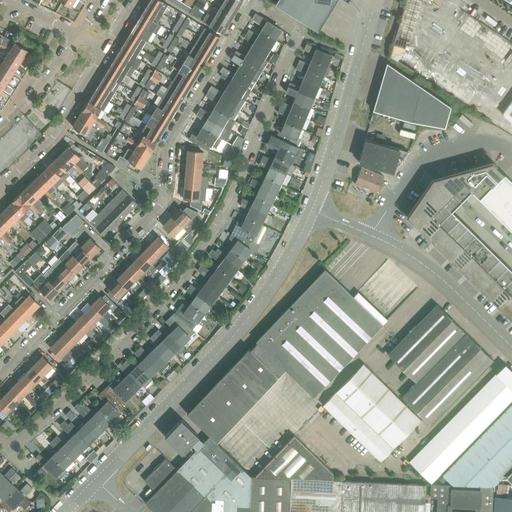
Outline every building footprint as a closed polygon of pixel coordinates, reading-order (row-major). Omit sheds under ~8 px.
[(149,0),(147,4),(162,14),(168,5),(159,0),(149,0)] [(167,0),(187,12),(191,7),(178,0),(167,0)] [(237,8),(224,0),(220,6),(216,4),(215,6),(219,8),(232,17),(237,8)] [(223,0),(224,0),(237,8),(243,0),(242,0),(223,0)] [(277,0),(275,4),(318,31),(336,0),(277,0)] [(141,13),(157,23),(162,14),(147,4),(141,13)] [(203,11),(194,5),(193,8),(191,7),(187,12),(198,19),(203,11)] [(219,8),(214,16),(227,25),(232,17),(219,8)] [(136,22),(152,31),(157,23),(141,13),(136,22)] [(255,13),(252,18),(264,26),(261,30),(275,39),(281,29),(267,21),(268,20),(258,14),(255,13)] [(227,25),(214,16),(209,25),(222,33),(227,25)] [(131,31),(146,40),(152,31),(136,22),(131,31)] [(199,36),(215,46),(220,37),(205,27),(199,36)] [(248,30),(245,34),(269,49),(275,39),(261,30),(258,35),(248,30)] [(125,39),(141,49),(146,40),(131,31),(125,39)] [(245,34),(243,38),(253,43),(249,50),(263,58),(269,49),(245,34)] [(194,45),(210,54),(215,46),(199,36),(194,45)] [(120,48),(136,57),(141,49),(125,39),(120,48)] [(14,53),(22,58),(28,50),(15,42),(11,48),(15,51),(14,53)] [(317,48),(306,44),(304,50),(313,54),(311,59),(327,65),(331,55),(316,49),(317,48)] [(189,54),(204,63),(210,54),(194,45),(189,54)] [(4,59),(17,67),(22,58),(14,53),(15,51),(11,48),(4,59)] [(115,57),(130,66),(136,57),(120,48),(115,57)] [(236,50),(234,54),(238,56),(261,70),(267,61),(263,58),(249,50),(245,56),(236,50)] [(231,52),(228,57),(240,64),(237,69),(252,78),(255,80),(261,70),(238,56),(234,54),(231,52)] [(183,62),(199,72),(204,63),(189,54),(183,62)] [(110,65),(125,75),(130,66),(115,57),(110,65)] [(17,67),(4,59),(0,65),(5,68),(4,70),(12,75),(17,67)] [(297,65),(322,76),(327,65),(311,59),(308,66),(298,62),(297,65)] [(178,71),(194,81),(199,72),(183,62),(178,71)] [(0,65),(0,79),(6,83),(12,75),(4,70),(5,68),(0,65)] [(104,74),(120,84),(125,75),(110,65),(104,74)] [(305,73),(303,80),(318,86),(322,76),(297,65),(295,69),(305,73)] [(223,67),(220,71),(222,73),(227,76),(246,87),(252,78),(237,69),(234,74),(223,67)] [(173,80),(188,89),(194,81),(178,71),(173,80)] [(222,73),(220,76),(229,82),(226,88),(240,97),(244,100),(250,90),(246,87),(227,76),(222,73)] [(99,83),(114,92),(120,84),(104,74),(99,83)] [(167,89),(183,98),(188,89),(173,80),(167,89)] [(318,86),(303,80),(300,87),(289,83),(288,86),(314,97),(318,86)] [(94,92),(109,101),(114,92),(99,83),(94,92)] [(211,86),(208,91),(215,95),(234,107),(239,109),(244,100),(240,97),(226,88),(223,93),(211,86)] [(294,100),(309,107),(314,97),(288,86),(286,90),(297,94),(294,100)] [(162,97),(178,107),(183,98),(167,89),(162,97)] [(208,91),(205,96),(217,103),(214,107),(228,116),(233,119),(239,109),(234,107),(215,95),(208,91)] [(88,101),(101,108),(104,110),(109,101),(94,92),(88,101)] [(157,106),(172,115),(178,107),(162,97),(157,106)] [(282,101),(279,107),(305,117),(309,107),(294,100),(292,106),(282,101)] [(88,101),(83,109),(91,114),(90,116),(95,119),(101,108),(88,101)] [(151,115),(167,124),(172,115),(157,106),(151,115)] [(200,108),(198,111),(203,114),(222,126),(228,116),(214,107),(210,114),(200,108)] [(305,117),(279,107),(277,112),(287,116),(285,121),(301,128),(305,117)] [(83,109),(78,118),(91,125),(95,119),(90,116),(91,114),(83,109)] [(198,111),(196,115),(203,120),(204,119),(206,120),(202,127),(217,135),(221,138),(222,139),(226,141),(232,131),(222,126),(203,114),(198,111)] [(146,123),(162,133),(167,124),(151,115),(146,123)] [(78,118),(72,126),(85,134),(91,125),(78,118)] [(276,136),(288,142),(291,136),(296,138),(301,128),(285,121),(282,128),(277,126),(276,130),(278,131),(276,136)] [(141,132),(143,134),(156,142),(162,133),(146,123),(141,132)] [(194,130),(188,139),(207,150),(210,145),(216,149),(222,139),(221,138),(217,135),(202,127),(198,133),(194,130)] [(143,134),(137,145),(142,147),(143,146),(151,151),(156,142),(143,134)] [(275,155),(290,163),(295,152),(286,148),(288,142),(276,136),(272,146),(278,149),(275,155)] [(358,162),(393,172),(408,151),(365,139),(358,162)] [(89,165),(73,149),(70,145),(62,152),(69,159),(70,158),(74,162),(76,160),(80,165),(77,168),(81,172),(89,165)] [(142,147),(137,145),(133,151),(146,159),(151,151),(143,146),(142,147)] [(186,162),(202,164),(203,152),(187,150),(186,162)] [(129,161),(141,168),(146,159),(133,151),(128,160),(129,161)] [(69,159),(62,152),(55,159),(66,170),(73,163),(74,162),(70,158),(69,159)] [(120,155),(117,161),(126,166),(129,161),(128,160),(122,157),(120,155)] [(266,162),(265,163),(285,173),(290,163),(275,155),(272,163),(267,161),(267,162),(266,162)] [(55,159),(48,166),(55,173),(56,171),(60,175),(62,174),(66,178),(70,174),(66,170),(55,159)] [(115,167),(103,159),(97,167),(101,170),(107,175),(115,167)] [(202,164),(186,162),(185,174),(201,175),(202,164)] [(471,191),(479,199),(504,173),(492,162),(453,173),(433,179),(431,181),(427,187),(407,216),(511,319),(511,270),(452,211),(457,205),(471,191)] [(285,173),(265,163),(265,164),(265,166),(265,168),(268,169),(265,176),(280,183),(285,173)] [(64,179),(60,175),(56,171),(55,173),(48,166),(41,173),(56,188),(63,181),(62,181),(64,179)] [(354,184),(377,193),(384,176),(361,167),(354,184)] [(41,173),(34,180),(41,186),(42,185),(46,189),(48,188),(51,192),(56,188),(41,173)] [(511,181),(504,173),(479,199),(511,230),(511,181)] [(201,175),(185,174),(184,186),(200,187),(201,175)] [(260,186),(276,193),(280,183),(265,176),(260,186)] [(91,183),(95,187),(102,181),(97,177),(91,183)] [(37,197),(44,191),(46,189),(42,185),(41,186),(34,180),(27,186),(37,197)] [(37,197),(27,186),(20,193),(27,200),(28,199),(32,203),(33,201),(37,197)] [(200,187),(184,186),(183,198),(199,199),(200,187)] [(256,196),(271,203),(276,193),(260,186),(256,196)] [(122,189),(114,197),(129,212),(137,203),(122,189)] [(20,193),(13,200),(24,212),(24,211),(23,211),(30,204),(32,203),(28,199),(27,200),(20,193)] [(252,203),(243,199),(242,202),(266,213),(271,203),(256,196),(252,203)] [(114,197),(106,205),(121,220),(129,212),(114,197)] [(13,201),(6,208),(13,214),(14,213),(18,217),(20,216),(24,220),(28,216),(24,212),(13,200),(13,201)] [(246,216),(261,224),(266,213),(242,202),(241,201),(239,205),(249,210),(246,216)] [(106,205),(98,213),(113,228),(121,220),(106,205)] [(180,208),(171,217),(181,226),(185,230),(188,233),(197,224),(191,219),(197,212),(186,207),(182,211),(180,208)] [(6,208),(0,213),(0,215),(10,225),(17,219),(18,217),(14,213),(13,214),(6,208)] [(202,211),(198,218),(204,222),(208,215),(202,211)] [(78,229),(85,222),(76,213),(62,227),(73,238),(79,231),(78,229)] [(113,228),(98,213),(90,222),(105,236),(113,228)] [(10,225),(0,215),(0,232),(1,233),(3,232),(10,225)] [(241,227),(256,234),(261,224),(246,216),(243,223),(241,227),(241,228),(241,227)] [(171,217),(163,225),(173,235),(181,226),(171,217)] [(238,240),(248,247),(251,241),(253,242),(256,234),(241,227),(241,228),(241,227),(243,223),(237,221),(229,238),(235,243),(238,239),(238,240)] [(56,231),(52,235),(58,241),(62,237),(56,231)] [(57,240),(52,236),(46,242),(50,247),(57,240)] [(158,236),(149,245),(159,255),(168,246),(158,236)] [(89,238),(81,246),(91,256),(100,248),(89,238)] [(238,239),(235,243),(231,249),(244,259),(251,249),(248,247),(238,240),(238,239)] [(91,256),(81,246),(75,241),(67,249),(73,255),(83,265),(91,256)] [(149,245),(141,253),(151,263),(159,255),(149,245)] [(40,246),(35,251),(41,256),(44,253),(44,249),(40,246)] [(220,263),(217,267),(231,277),(237,268),(215,251),(212,249),(208,254),(220,263)] [(217,249),(215,251),(237,268),(244,259),(231,249),(226,255),(217,249)] [(35,252),(27,260),(31,263),(32,264),(33,266),(41,257),(35,252)] [(141,253),(133,262),(143,272),(151,263),(141,253)] [(64,254),(60,259),(75,273),(83,265),(73,255),(69,259),(64,254)] [(59,258),(51,266),(57,272),(67,282),(75,273),(60,259),(59,258)] [(25,269),(31,263),(27,260),(27,259),(14,271),(23,279),(26,275),(23,272),(25,271),(25,269)] [(133,262),(125,270),(135,280),(143,272),(133,262)] [(33,266),(32,264),(24,272),(27,275),(34,282),(30,286),(44,300),(48,296),(50,299),(58,290),(48,280),(43,275),(33,266)] [(51,266),(43,275),(48,280),(58,290),(67,282),(57,272),(51,266)] [(217,267),(211,276),(224,286),(231,277),(217,267)] [(382,324),(325,269),(256,341),(257,343),(250,350),(248,349),(187,414),(217,442),(285,370),(314,396),(382,324)] [(135,280),(125,270),(117,279),(127,288),(135,280)] [(211,276),(204,285),(217,295),(224,286),(211,276)] [(127,288),(117,279),(108,287),(111,290),(108,294),(119,305),(131,293),(127,288)] [(217,295),(204,285),(197,294),(211,304),(217,295)] [(197,294),(190,303),(204,313),(211,304),(197,294)] [(21,302),(32,312),(39,305),(29,295),(21,302)] [(92,305),(102,315),(110,306),(100,296),(92,305)] [(14,310),(25,319),(32,312),(21,302),(14,310)] [(204,313),(190,303),(184,312),(197,322),(204,313)] [(0,312),(6,318),(16,328),(25,319),(14,310),(9,304),(0,312)] [(493,360),(436,304),(386,355),(415,383),(402,396),(431,425),(493,360)] [(102,315),(92,305),(83,313),(94,323),(102,315)] [(167,319),(175,327),(170,333),(181,345),(190,337),(189,336),(195,331),(190,327),(174,312),(167,319)] [(83,313),(75,322),(85,331),(94,323),(83,313)] [(114,317),(109,322),(114,327),(118,322),(118,323),(119,322),(114,317)] [(0,324),(0,328),(8,336),(16,328),(6,318),(0,324)] [(67,330),(77,340),(85,331),(75,322),(67,330)] [(0,344),(0,345),(8,336),(0,328),(0,344)] [(154,333),(173,353),(181,345),(170,333),(166,337),(158,329),(154,333)] [(67,330),(59,339),(69,348),(77,340),(67,330)] [(157,345),(154,348),(165,360),(173,353),(154,333),(149,337),(157,345)] [(69,348),(59,339),(51,347),(61,357),(69,348)] [(141,346),(138,349),(157,368),(160,371),(168,363),(165,360),(154,348),(148,354),(141,346)] [(141,360),(137,364),(149,376),(157,368),(138,349),(134,353),(141,360)] [(42,356),(34,365),(44,374),(52,366),(42,356)] [(126,360),(122,365),(141,384),(149,376),(137,364),(134,368),(126,360)] [(323,405),(380,460),(421,419),(363,363),(323,405)] [(34,365),(26,373),(36,383),(44,374),(34,365)] [(121,380),(133,392),(141,384),(122,365),(119,367),(127,375),(121,380)] [(26,373),(18,381),(28,391),(36,383),(26,373)] [(511,389),(496,373),(409,461),(430,482),(493,419),(487,413),(511,389)] [(133,392),(121,380),(116,385),(112,381),(105,389),(120,404),(125,400),(133,392)] [(18,381),(9,390),(19,400),(28,391),(18,381)] [(120,404),(105,389),(98,396),(105,403),(100,408),(111,420),(120,412),(124,408),(120,404)] [(9,390),(1,398),(15,412),(19,408),(15,404),(19,400),(9,390)] [(15,412),(1,398),(0,399),(0,413),(3,417),(7,413),(10,416),(15,412)] [(511,403),(442,475),(452,484),(495,486),(511,468),(511,403)] [(87,421),(84,424),(95,436),(103,428),(84,409),(79,404),(75,408),(87,421)] [(111,420),(100,408),(94,414),(87,406),(84,409),(103,428),(111,420)] [(9,435),(16,428),(7,419),(0,426),(9,435)] [(249,511),(250,505),(251,476),(209,436),(204,441),(181,419),(165,437),(182,453),(183,452),(189,457),(177,469),(165,458),(144,481),(155,491),(145,503),(154,511),(249,511)] [(71,437),(68,440),(80,452),(88,444),(68,424),(64,420),(59,425),(71,437)] [(68,424),(88,444),(95,436),(84,424),(78,429),(71,422),(68,424)] [(55,438),(52,440),(72,460),(80,452),(68,440),(62,446),(55,438)] [(57,451),(52,456),(64,468),(72,460),(52,440),(49,443),(57,451)] [(39,453),(35,456),(44,464),(43,464),(44,465),(55,476),(64,468),(52,456),(47,461),(39,453)] [(0,487),(16,471),(11,467),(4,475),(0,471),(0,487)] [(33,475),(39,480),(46,473),(40,467),(33,475)] [(0,487),(0,495),(4,499),(16,487),(13,484),(20,476),(16,471),(0,487)] [(289,511),(291,477),(251,476),(249,511),(289,511)] [(424,511),(425,496),(426,485),(341,481),(339,511),(424,511)] [(16,487),(4,499),(13,507),(24,496),(32,488),(27,483),(19,491),(16,487)] [(431,484),(430,498),(437,498),(436,511),(492,511),(493,487),(481,486),(481,490),(450,489),(450,485),(431,484)] [(511,511),(511,497),(495,496),(493,511),(511,511)]
